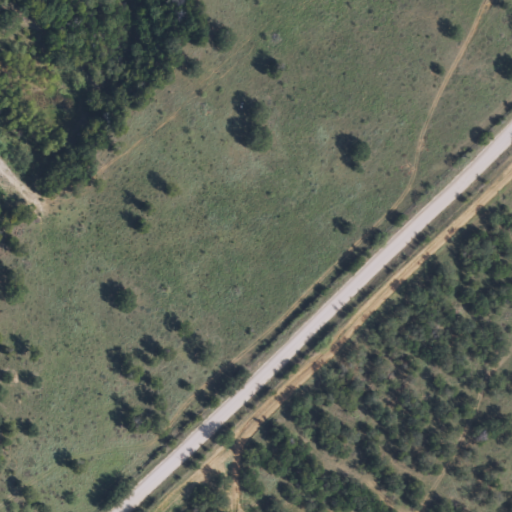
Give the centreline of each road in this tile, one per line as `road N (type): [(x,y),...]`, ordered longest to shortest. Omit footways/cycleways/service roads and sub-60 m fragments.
road 1 (residential): [(0,471),(511,1)]
road 2 (residential): [(123,511),(511,139)]
